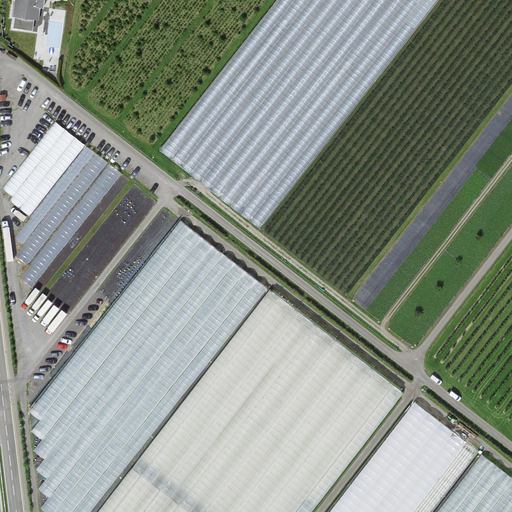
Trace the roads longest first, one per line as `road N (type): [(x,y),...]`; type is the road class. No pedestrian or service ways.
road 1 (unclassified): [(511,446),(0,57)]
road 2 (track): [(511,237),(412,368)]
